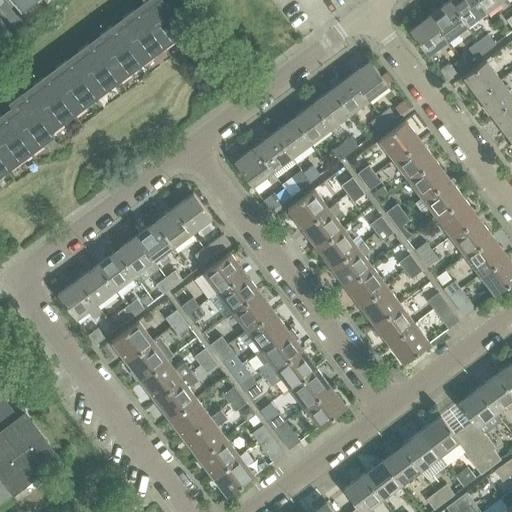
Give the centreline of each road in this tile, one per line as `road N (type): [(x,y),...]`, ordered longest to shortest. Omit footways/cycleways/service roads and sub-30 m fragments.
road 1 (residential): [(186,511),(15,285),(196,148)]
road 2 (residential): [(390,403),(196,148)]
road 3 (residential): [(511,201),(376,16)]
road 4 (residential): [(196,148),(376,16)]
road 5 (residential): [(244,511),(390,403)]
road 6 (residential): [(390,403),(511,318)]
